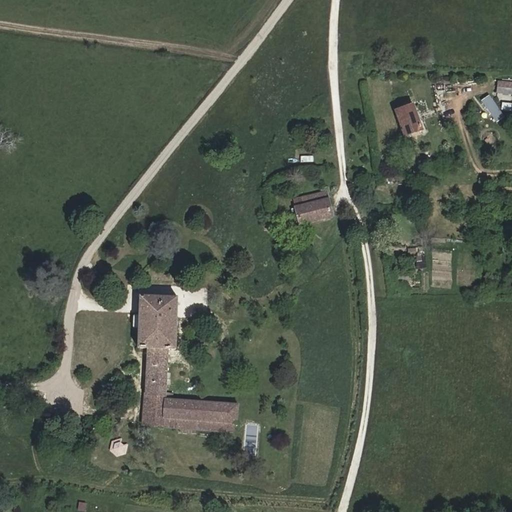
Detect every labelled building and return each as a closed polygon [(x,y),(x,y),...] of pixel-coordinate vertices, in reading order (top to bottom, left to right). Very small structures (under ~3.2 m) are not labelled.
[(511,95),(511,82),(498,82),(497,94),(511,95)] [(423,129),(414,104),(397,110),(406,136),(423,129)] [(332,216),(326,193),(303,198),(304,206),(295,208),(296,214),(299,225),(332,216)] [(304,206),(303,198),(293,200),(295,208),(304,206)] [(237,425),(238,405),(173,400),(173,393),(166,393),(168,350),(176,350),(177,297),(139,296),(139,316),(136,316),(134,317),(134,327),(135,328),(138,328),(138,349),(148,349),(146,393),(145,393),(142,425),(163,427),(163,428),(234,433),(235,425),(237,425)] [(125,455),(127,445),(123,447),(120,445),(120,440),(112,442),(109,451),(116,457),(125,455)]
